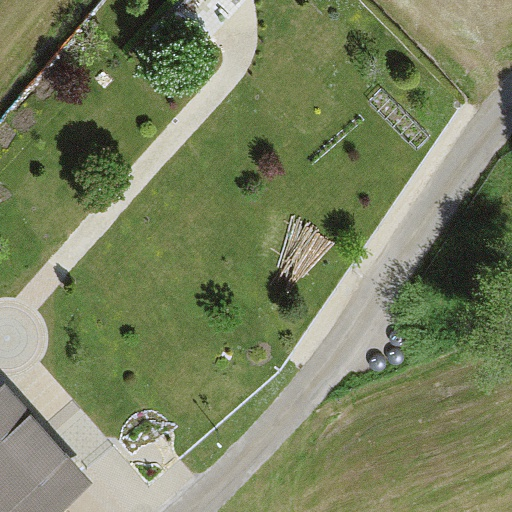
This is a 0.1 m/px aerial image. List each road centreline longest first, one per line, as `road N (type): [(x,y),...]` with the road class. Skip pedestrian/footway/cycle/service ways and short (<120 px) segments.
road 1 (unclassified): [(188,511),(334,353),(511,103)]
road 2 (track): [(402,0),(509,105)]
